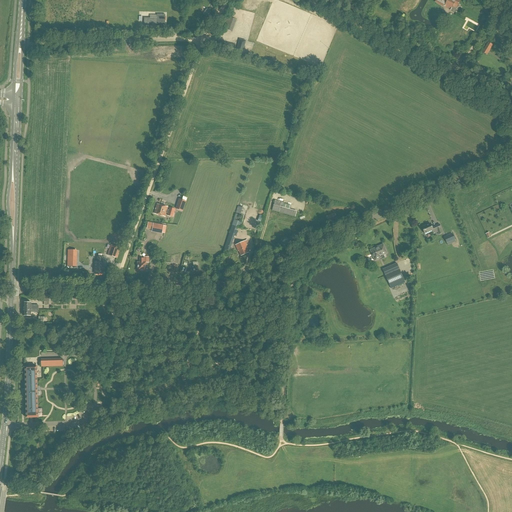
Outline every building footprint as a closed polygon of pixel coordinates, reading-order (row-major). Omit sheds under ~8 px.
[(436,0),(435,2),(453,12),(460,0),(436,0)] [(165,31),(165,14),(157,14),(157,18),(144,18),(144,26),(157,26),(156,30),(165,31)] [(226,16),(221,29),(232,33),(236,20),(226,16)] [(243,53),(246,41),(240,39),(237,52),(243,53)] [(487,55),(493,45),(488,42),(482,52),(487,55)] [(185,201),(187,198),(183,196),(182,200),(179,199),(176,208),(182,211),(185,201)] [(295,216),(296,212),(282,208),(284,203),(275,201),(272,210),(295,216)] [(168,211),(166,210),(167,207),(157,204),(154,213),(165,217),(166,212),(168,212),(167,215),(172,217),(175,209),(169,207),(168,211)] [(328,222),(332,220),(336,219),(334,214),(326,217),(328,222)] [(165,234),(166,226),(163,225),(153,224),(148,223),(146,229),(152,230),(152,231),(162,233),(165,234)] [(432,227),(430,224),(422,227),(424,233),(425,235),(432,232),(436,230),(438,234),(443,233),(439,224),(432,227)] [(237,234),(238,230),(236,230),(237,227),(232,225),(230,232),(225,246),(226,246),(225,249),(229,251),(230,248),(231,248),(235,233),(237,234)] [(455,240),(452,233),(444,237),(446,243),(447,243),(448,245),(456,242),(455,240)] [(248,252),(247,249),(247,248),(244,241),(235,245),(238,251),(239,251),(241,256),(248,252)] [(117,258),(120,247),(110,244),(107,255),(117,258)] [(375,261),(382,258),(381,256),(387,253),(383,244),(370,250),(375,261)] [(103,262),(103,257),(97,257),(97,262),(95,262),(95,274),(103,274),(103,262)] [(149,263),(149,257),(143,257),(143,258),(139,258),(139,262),(137,262),(137,271),(145,271),(145,263),(149,263)] [(397,263),(382,269),(391,288),(405,282),(397,263)] [(44,301),(44,305),(46,305),(49,305),(49,302),(49,296),(41,296),(41,301),(44,301)] [(62,358),(41,359),(41,367),(63,366),(62,358)] [(37,417),(37,392),(36,366),(25,367),(26,392),(26,417),(37,417)]
